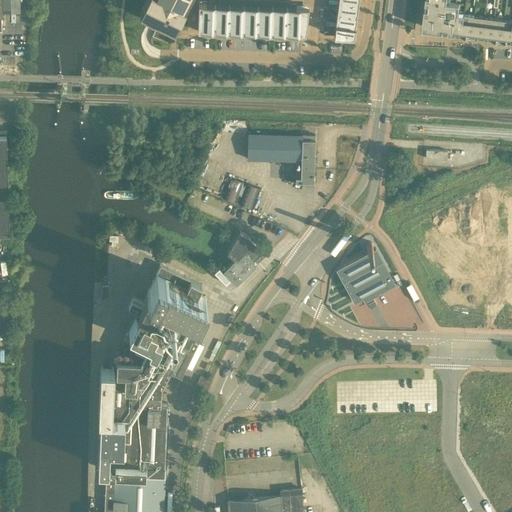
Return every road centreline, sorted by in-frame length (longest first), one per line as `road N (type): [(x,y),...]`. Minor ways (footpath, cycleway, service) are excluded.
road 1 (residential): [(173,54),(350,57),(364,40),(370,0)]
road 2 (unclassified): [(252,406),(291,400),(343,361),(449,361)]
road 3 (tertiary): [(298,303),(361,218),(375,183),(373,159)]
road 4 (tertiary): [(373,159),(364,183),(275,290)]
road 5 (tertiary): [(373,159),(394,0)]
road 6 (unclassified): [(451,337),(367,335),(298,303)]
road 7 (unclassified): [(483,511),(448,452),(449,361)]
